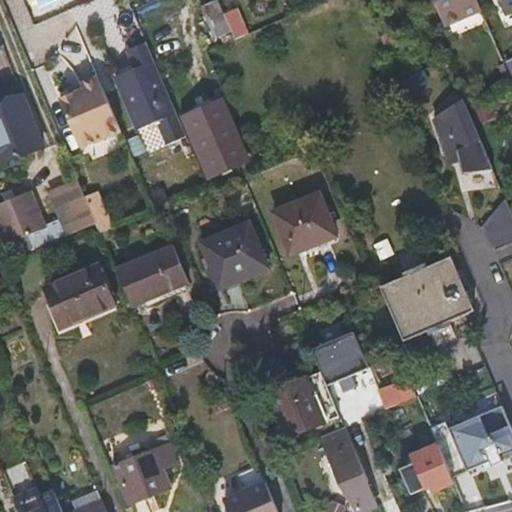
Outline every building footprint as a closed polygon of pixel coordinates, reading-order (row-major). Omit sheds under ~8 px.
[(232,23),(221,0),(199,0),(213,31),(232,23)] [(434,0),(443,20),(478,3),(476,0),(434,0)] [(511,0),(495,0),(502,15),(511,10),(511,0)] [(187,133),(146,39),(127,47),(135,65),(115,74),(138,127),(154,120),(160,122),(169,141),(187,133)] [(120,130),(97,76),(79,83),(82,88),(70,93),(59,98),(80,147),(120,130)] [(68,88),(70,93),(82,88),(79,83),(68,88)] [(20,97),(0,105),(0,164),(41,147),(20,97)] [(460,172),(494,171),(464,100),(427,115),(443,159),(447,158),(451,166),(457,164),(460,172)] [(229,113),(191,129),(210,170),(248,154),(229,113)] [(96,221),(78,179),(51,190),(62,216),(52,220),(38,186),(0,202),(0,216),(9,238),(16,255),(96,221)] [(315,188),(271,208),(288,249),(333,229),(315,188)] [(491,248),(511,239),(511,213),(507,201),(483,227),(491,248)] [(249,218),(199,238),(218,282),(268,261),(249,218)] [(114,266),(130,304),(188,280),(172,242),(114,266)] [(39,273),(61,325),(116,303),(93,251),(39,273)] [(424,265),(404,273),(405,277),(381,286),(403,337),(427,327),(429,330),(448,321),(447,319),(474,306),(453,256),(426,268),(424,265)] [(305,320),(336,391),(363,381),(354,361),(350,363),(327,311),(305,320)] [(287,435),(340,413),(320,368),(271,389),(282,416),(280,417),(287,435)] [(385,408),(418,399),(411,378),(379,388),(385,408)] [(450,420),(430,428),(440,451),(451,479),(490,462),(492,467),(504,462),(502,457),(511,452),(511,427),(504,406),(453,428),(450,420)] [(359,509),(377,502),(368,479),(370,478),(359,451),(354,453),(349,442),(353,440),(346,424),(321,435),(332,461),(338,459),(359,509)] [(166,445),(112,468),(125,504),(166,488),(159,469),(174,463),(166,445)] [(433,494),(454,486),(451,479),(440,451),(430,454),(428,450),(411,456),(414,464),(400,470),(410,496),(431,488),(433,494)] [(61,511),(62,511),(52,489),(40,495),(24,459),(0,467),(0,470),(17,511),(61,511)] [(230,511),(277,511),(260,467),(238,476),(245,491),(225,500),(230,511)] [(61,511),(105,511),(100,497),(62,511),(61,511)] [(128,511),(156,511),(159,511),(154,498),(127,507),(128,511)]
